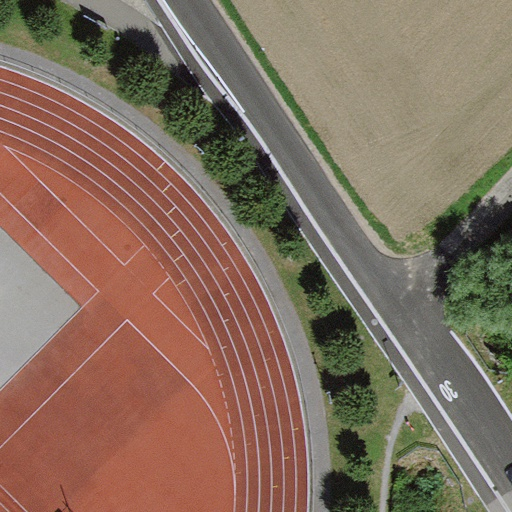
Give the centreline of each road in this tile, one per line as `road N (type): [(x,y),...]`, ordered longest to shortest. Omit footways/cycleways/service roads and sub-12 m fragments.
road 1 (unclassified): [(185,0),(394,310)]
road 2 (unclassified): [(394,310),(511,473)]
road 3 (residential): [(511,182),(394,310)]
